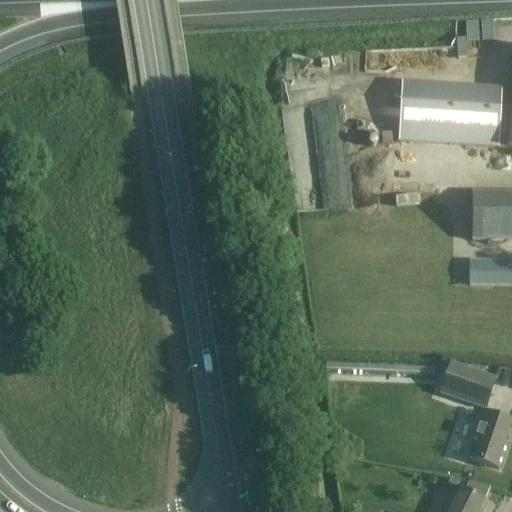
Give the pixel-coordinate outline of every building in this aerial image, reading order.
[(511,151),(511,92),(402,86),(399,144),(507,151),(511,151)] [(316,196),(307,170),(288,176),(296,202),(316,196)] [(432,205),(433,188),(393,185),(391,202),(432,205)] [(511,196),(472,196),(472,243),(511,243),(511,196)] [(511,265),(470,265),(469,288),(511,288),(511,265)] [(441,396),(485,411),(495,382),(451,367),(441,396)] [(500,472),(511,435),(511,425),(484,415),(468,461),(500,472)] [(483,511),(487,505),(458,490),(446,511),(483,511)]
